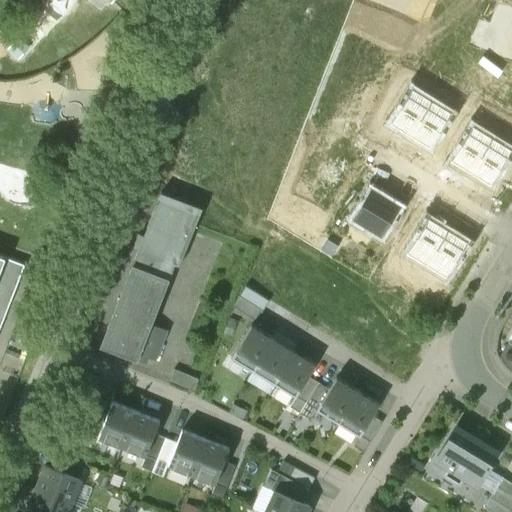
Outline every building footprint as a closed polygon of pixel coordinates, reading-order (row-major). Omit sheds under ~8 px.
[(0,97),(31,104),(34,122),(85,115),(90,94),(90,98),(99,60),(108,59),(106,45),(72,50),(76,85),(39,77),(13,81),(10,95),(8,83),(0,80),(0,97)] [(431,99),(411,86),(389,122),(409,134),(431,99)] [(451,111),(431,99),(409,134),(429,147),(451,111)] [(491,137),(472,124),(450,159),(470,171),(491,137)] [(511,149),(491,137),(470,171),(490,184),(511,149)] [(0,193),(23,201),(32,172),(0,162),(0,182),(1,183),(0,187),(0,193)] [(400,205),(370,187),(351,217),(381,235),(400,205)] [(161,192),(100,345),(137,360),(138,355),(153,361),(166,330),(151,324),(174,263),(179,265),(180,264),(179,264),(201,208),(161,192)] [(447,229),(427,216),(405,251),(426,263),(447,229)] [(447,229),(426,263),(445,275),(467,241),(447,229)] [(6,257),(0,270),(0,326),(24,264),(6,257)] [(269,300),(245,285),(239,295),(263,310),(269,300)] [(263,310),(239,295),(233,305),(257,320),(263,310)] [(251,323),(231,356),(253,369),(273,337),(251,323)] [(273,337),(253,369),(274,382),(294,350),(273,337)] [(316,363),(294,350),(274,382),(296,395),(308,375),(316,363)] [(198,378),(174,369),(169,380),(194,390),(198,378)] [(296,395),(289,406),(299,412),(318,382),(318,381),(308,375),(296,395)] [(358,389),(336,376),(328,388),(316,408),(338,421),(358,389)] [(318,382),(299,412),(310,418),(316,408),(328,388),(318,382)] [(380,402),(358,389),(338,421),(360,435),(372,414),(380,402)] [(112,401),(98,436),(122,446),(136,410),(112,401)] [(159,420),(136,410),(122,446),(145,455),(154,433),(159,420)] [(360,435),(353,445),(363,451),(382,421),(372,414),(360,435)] [(497,452),(454,426),(435,456),(449,466),(464,475),(478,483),(497,452)] [(177,442),(168,464),(191,473),(205,438),(182,429),(177,442)] [(165,437),(154,433),(145,455),(141,466),(152,470),(152,471),(165,437)] [(165,437),(152,471),(163,475),(168,464),(177,442),(165,437)] [(205,438),(191,473),(215,483),(224,460),(229,447),(205,438)] [(89,456),(63,446),(58,457),(62,458),(84,467),(89,456)] [(84,467),(62,458),(58,469),(80,478),(84,467)] [(215,483),(211,494),(222,498),(235,465),(224,460),(215,483)] [(315,477),(283,461),(277,472),(304,485),(309,488),(315,477)] [(58,469),(45,464),(35,488),(71,502),(80,478),(58,469)] [(449,466),(444,474),(459,483),(464,475),(449,466)] [(277,472),(271,468),(263,484),(275,489),(297,500),(304,485),(277,472)] [(506,511),(511,503),(511,481),(501,475),(483,506),(492,511),(506,511)] [(66,511),(71,502),(35,488),(26,511),(28,511),(66,511)] [(297,500),(275,489),(264,511),(306,511),(309,505),(297,500)]
